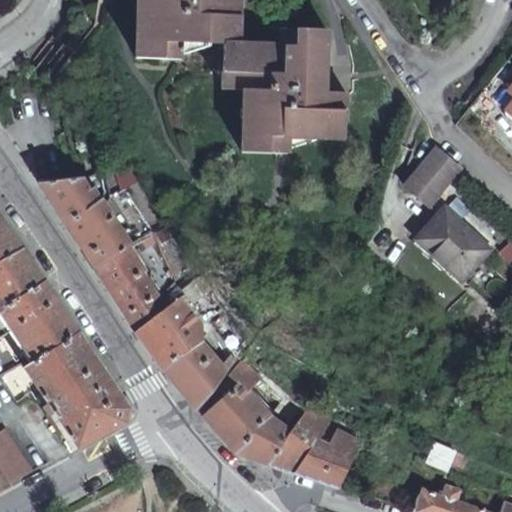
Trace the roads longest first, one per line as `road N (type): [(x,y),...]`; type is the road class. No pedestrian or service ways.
road 1 (tertiary): [(0,167),(175,430)]
road 2 (unclassified): [(175,430),(9,511)]
road 3 (residential): [(403,59),(437,120),(511,194)]
road 4 (residential): [(490,0),(488,27),(454,54),(403,59)]
